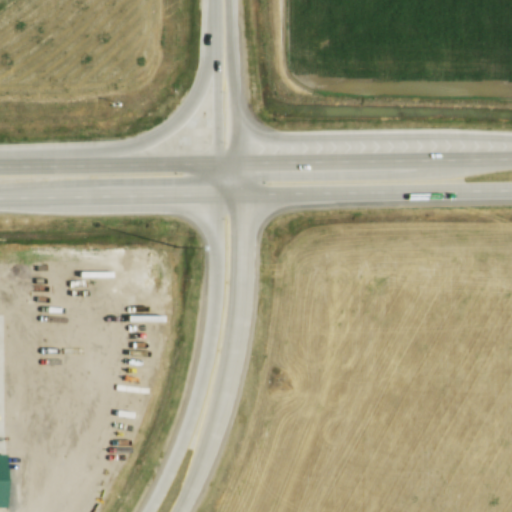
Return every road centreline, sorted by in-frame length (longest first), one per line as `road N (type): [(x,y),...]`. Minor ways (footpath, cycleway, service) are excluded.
road 1 (tertiary): [(214,193),(208,322),(192,398),(141,511)]
road 2 (tertiary): [(177,511),(233,365),(241,193)]
road 3 (trunk): [(214,193),(511,188)]
road 4 (trunk): [(511,158),(237,163)]
road 5 (trunk): [(237,163),(0,165)]
road 6 (trunk): [(214,29),(193,100),(166,130),(57,165)]
road 7 (trunk): [(0,197),(214,193)]
road 8 (secondary): [(241,193),(224,0)]
road 9 (secondary): [(216,0),(214,193)]
